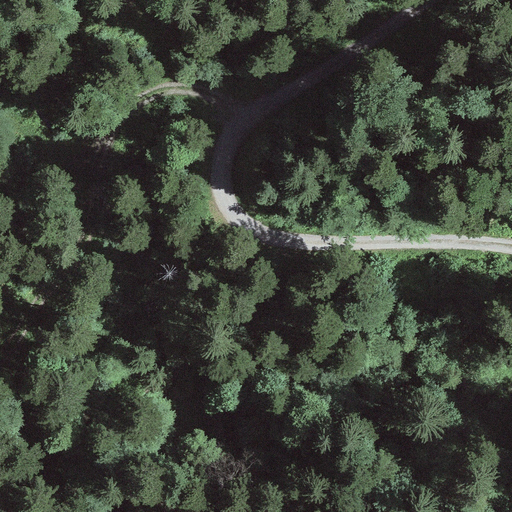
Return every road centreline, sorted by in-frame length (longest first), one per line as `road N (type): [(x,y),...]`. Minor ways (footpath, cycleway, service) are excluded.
road 1 (track): [(511,246),(277,241),(237,207),(230,169),(246,131),(449,0)]
road 2 (track): [(0,358),(81,255),(94,222),(102,151),(136,100),(158,84),(203,86),(246,131)]
